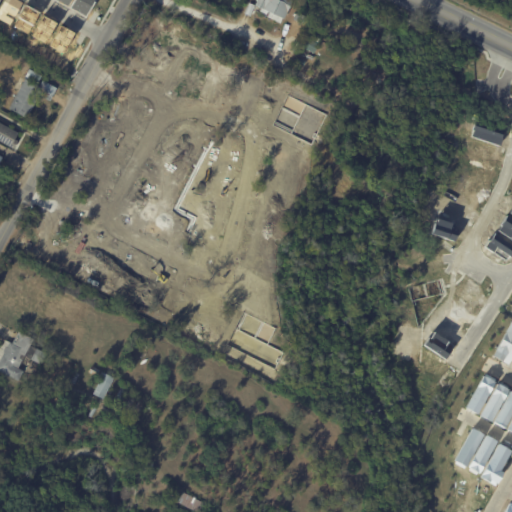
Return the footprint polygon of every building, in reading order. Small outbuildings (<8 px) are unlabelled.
[(0,8),(4,0),(13,0),(21,4),(11,24),(0,18),(0,8)] [(75,0),(94,0),(86,16),(71,8),(75,0)] [(291,0),(286,11),(283,17),(282,17),(280,22),(267,16),(268,15),(260,11),(261,8),(255,5),(257,0),(291,0)] [(251,13),(250,16),(244,13),(249,2),(255,5),(251,13)] [(24,6),(39,13),(29,34),(14,26),(24,6)] [(297,10),(306,16),(301,24),(292,18),(297,10)] [(42,15),(57,23),(46,43),(31,35),(42,15)] [(184,27),(172,21),(167,32),(178,38),(184,27)] [(61,25),(76,33),(65,53),(50,46),(61,25)] [(27,67),(41,75),(37,83),(23,75),(27,67)] [(37,85),(41,79),(55,87),(48,100),(38,94),(25,117),(7,107),(17,90),(15,89),(22,77),(37,85)] [(503,130),(498,145),(470,136),(472,130),(470,129),(473,120),(503,130)] [(0,123),(17,133),(14,139),(17,141),(13,148),(0,140),(0,123)] [(511,219),(505,215),(499,224),(500,225),(496,230),(511,240),(511,219)] [(431,216),(426,233),(452,241),(456,228),(449,226),(450,222),(431,216)] [(77,243),(99,254),(105,243),(82,232),(77,243)] [(493,232),(501,237),(500,238),(511,246),(511,253),(510,257),(507,255),(504,260),(483,246),(486,240),(488,241),(493,232)] [(510,320),(511,321),(511,352),(506,363),(491,355),(510,320)] [(429,330),(420,345),(442,360),(450,349),(443,345),(445,341),(429,330)] [(35,362),(22,355),(15,367),(21,370),(15,380),(0,371),(0,345),(4,339),(10,342),(17,331),(31,339),(28,344),(45,354),(39,364),(35,362)] [(179,336),(181,331),(188,335),(186,339),(179,336)] [(113,377),(102,372),(92,393),(103,399),(113,377)] [(494,378),(476,411),(465,405),(483,372),(494,378)] [(510,388),(491,421),(480,414),(499,382),(510,388)] [(115,396),(121,386),(132,392),(129,397),(125,394),(121,402),(114,398),(115,396)] [(511,421),(507,430),(496,424),(511,396),(511,421)] [(85,401),(91,405),(85,413),(80,409),(85,401)] [(101,404),(102,401),(122,414),(116,424),(96,411),(101,404)] [(133,407),(138,401),(143,405),(138,411),(133,407)] [(131,426),(127,432),(117,426),(120,420),(131,426)] [(479,431),(460,463),(449,457),(468,424),(479,431)] [(494,440),(476,473),(465,467),(483,434),(494,440)] [(510,450),(492,482),(481,476),(499,443),(510,450)] [(453,505),(464,511),(471,511),(484,489),(468,481),(463,489),(457,486),(453,494),(454,494),(450,504),(453,505)] [(194,511),(176,502),(182,491),(206,505),(201,511),(194,511)] [(499,511),(506,501),(511,504),(511,511),(499,511)]
